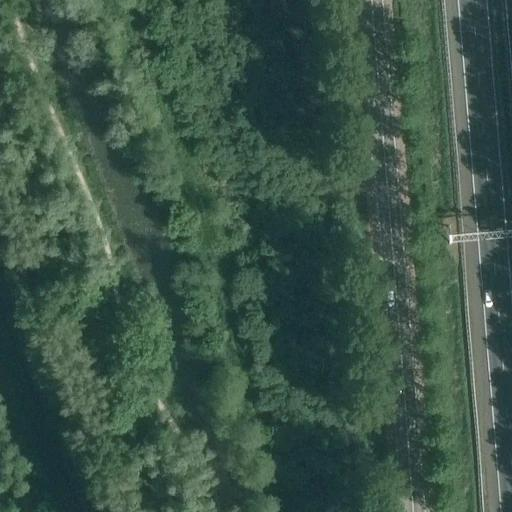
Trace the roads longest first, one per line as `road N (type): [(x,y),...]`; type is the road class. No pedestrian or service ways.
road 1 (tertiary): [(412,511),(371,0)]
road 2 (motorway): [(471,0),(511,480)]
